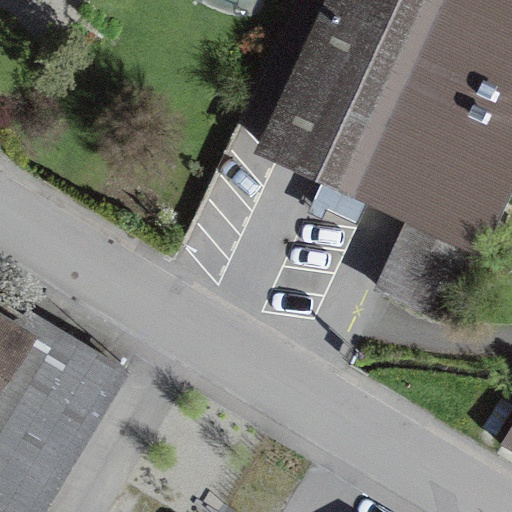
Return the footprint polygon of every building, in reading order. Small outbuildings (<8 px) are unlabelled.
[(432,60),(511,97),(511,0),(338,0),(269,151),(325,177),(312,204),(357,224),(432,60)] [(413,231),(384,292),(444,321),(473,259),(413,231)] [(28,314),(15,337),(0,361),(0,511),(1,511),(38,511),(124,371),(28,314)] [(0,361),(15,337),(0,328),(0,361)] [(511,428),(502,445),(511,450),(511,428)]
